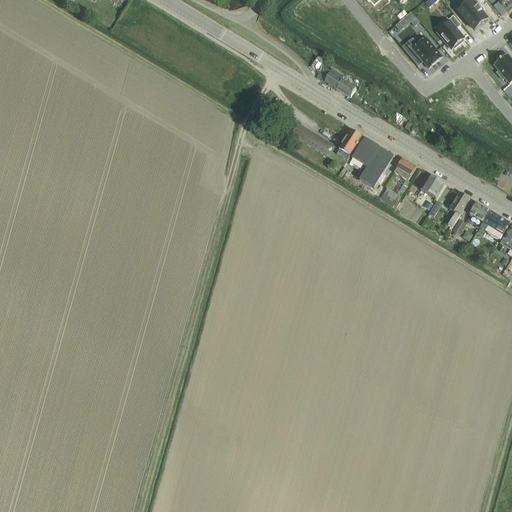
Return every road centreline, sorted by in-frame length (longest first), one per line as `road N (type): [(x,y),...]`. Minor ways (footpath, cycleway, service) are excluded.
road 1 (track): [(279,69),(238,142),(139,511)]
road 2 (tertiary): [(511,209),(164,0)]
